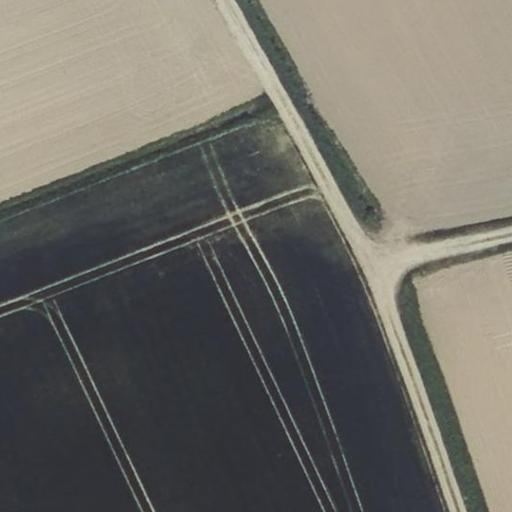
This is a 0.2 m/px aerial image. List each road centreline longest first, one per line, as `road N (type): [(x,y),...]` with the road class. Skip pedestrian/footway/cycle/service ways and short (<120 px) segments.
road 1 (track): [(458,511),(365,257),(222,0)]
road 2 (track): [(367,263),(511,236)]
